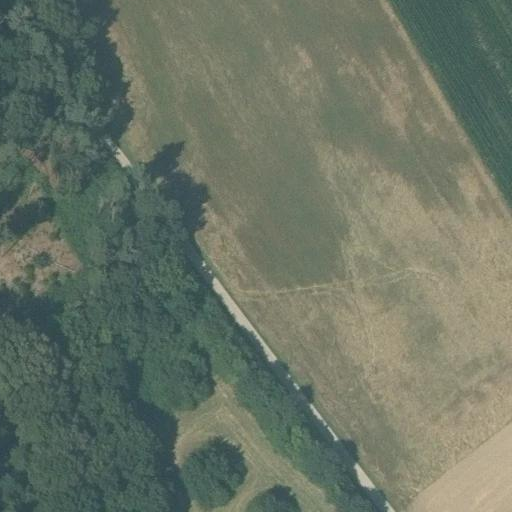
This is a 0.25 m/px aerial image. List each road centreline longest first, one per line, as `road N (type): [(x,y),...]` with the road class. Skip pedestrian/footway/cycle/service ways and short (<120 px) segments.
road 1 (track): [(386,511),(170,233)]
road 2 (track): [(0,0),(170,233)]
road 3 (track): [(170,233),(19,354)]
